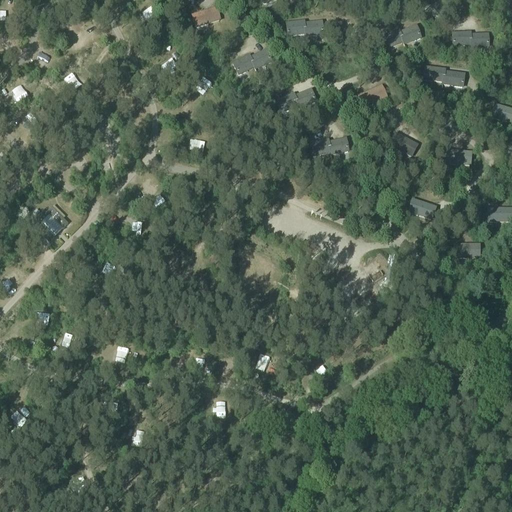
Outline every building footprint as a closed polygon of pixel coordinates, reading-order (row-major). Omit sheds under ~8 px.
[(191,17),(195,29),(219,22),(215,9),(191,17)] [(304,36),(303,26),(303,23),(285,26),(287,38),(304,36)] [(303,26),(304,36),(305,39),(322,36),(320,23),(303,26)] [(399,34),(402,44),(403,47),(420,40),(415,28),(399,34)] [(402,44),(399,34),(398,32),(381,39),(386,51),(402,44)] [(470,48),(469,37),(469,35),(452,36),(452,48),(470,48)] [(469,37),(470,48),(470,50),(488,49),(487,36),(469,37)] [(249,60),(253,69),(254,71),(270,64),(265,52),(249,60)] [(253,69),(249,60),(248,57),(232,65),(238,77),(253,69)] [(422,81),(442,84),(444,74),(444,71),(424,69),(422,81)] [(444,74),(442,84),(441,86),(461,89),(463,76),(444,74)] [(358,98),(363,110),(386,99),(380,88),(358,98)] [(294,98),(297,108),(298,110),(315,103),(310,92),(294,98)] [(297,108),(294,98),(293,96),(276,103),(281,115),(297,108)] [(490,119),(511,126),(511,112),(494,107),(490,119)] [(388,147),(410,159),(416,147),(394,136),(388,147)] [(328,144),(329,155),(330,157),(347,154),(345,141),(328,144)] [(329,155),(328,144),(327,142),(310,146),(312,158),(329,155)] [(444,166),(469,167),(470,155),(445,153),(444,166)] [(157,173),(151,181),(164,191),(169,183),(157,173)] [(19,178),(20,185),(29,183),(28,175),(19,178)] [(407,214),(430,222),(435,210),(411,202),(407,214)] [(30,229),(47,245),(52,239),(54,240),(62,232),(61,231),(65,226),(49,210),(44,215),(43,214),(34,222),(36,223),(30,229)] [(486,224),(511,224),(511,211),(486,211),(486,224)] [(453,247),(453,260),(478,260),(478,247),(453,247)] [(282,257),(271,256),(271,265),(282,266),(282,257)] [(100,267),(107,274),(117,265),(110,258),(100,267)] [(19,262),(15,267),(27,275),(31,269),(19,262)] [(372,300),(387,289),(373,271),(361,280),(370,291),(367,293),(372,300)] [(270,297),(272,304),(279,303),(277,296),(270,297)] [(34,307),(37,313),(46,309),(44,303),(34,307)] [(171,486),(167,490),(172,495),(176,492),(171,486)]
